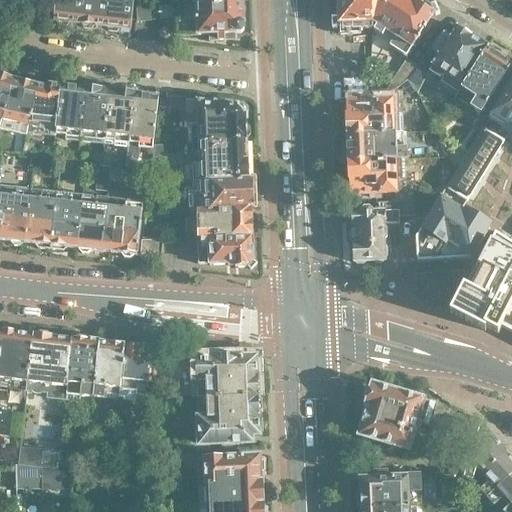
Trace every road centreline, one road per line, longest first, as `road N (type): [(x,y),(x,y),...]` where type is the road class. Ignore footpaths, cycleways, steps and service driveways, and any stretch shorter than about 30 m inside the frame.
road 1 (tertiary): [(304,316),(0,282)]
road 2 (residential): [(0,44),(47,59),(293,76)]
road 3 (secondary): [(304,316),(293,76)]
road 4 (tertiary): [(511,376),(304,316)]
road 5 (secondary): [(310,511),(304,316)]
road 6 (unknown): [(437,299),(511,181)]
